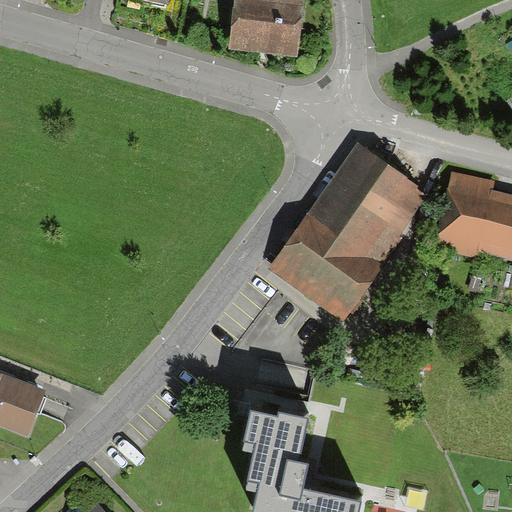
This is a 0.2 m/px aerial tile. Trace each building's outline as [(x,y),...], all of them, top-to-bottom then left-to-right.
[(122,0),(122,3),(169,12),(171,0),(122,0)] [(295,64),(304,7),(260,0),(234,0),(226,53),(295,64)] [(370,143),(284,266),(356,315),(441,193),(370,143)] [(511,195),(462,183),(447,239),(511,255),(511,195)] [(42,382),(0,364),(0,416),(24,426),(42,382)] [(352,511),(355,496),(294,484),(300,455),(282,451),(284,443),(297,446),(303,411),(271,404),(270,409),(244,404),(238,437),(251,439),(244,475),(258,477),(252,508),(273,511),(352,511)]
